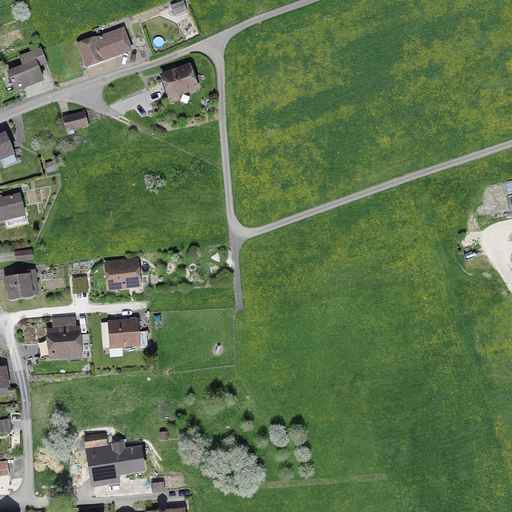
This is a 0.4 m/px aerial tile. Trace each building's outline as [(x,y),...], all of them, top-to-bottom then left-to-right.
[(173,15),(185,11),(182,2),(170,7),(173,15)] [(102,61),(130,51),(122,30),(95,40),(95,39),(78,45),(86,66),(101,60),(102,61)] [(38,67),(45,64),(40,50),(19,58),(22,67),(7,73),(15,92),(24,88),(23,85),(41,78),(35,64),(37,63),(38,67)] [(188,67),(161,76),(169,98),(196,89),(188,67)] [(65,131),(87,125),(84,113),(62,119),(65,131)] [(0,158),(12,153),(4,134),(0,136),(0,158)] [(46,173),(57,170),(54,162),(44,165),(46,173)] [(19,195),(0,199),(0,221),(5,220),(7,227),(25,223),(19,195)] [(17,261),(31,259),(31,252),(16,253),(17,261)] [(135,264),(103,267),(105,291),(137,288),(135,264)] [(35,285),(33,271),(19,273),(19,278),(5,280),(7,290),(8,290),(9,301),(21,300),(21,297),(30,296),(29,286),(35,285)] [(84,280),(72,281),(74,294),(85,293),(84,280)] [(139,349),(146,348),(145,332),(138,333),(137,321),(100,324),(102,349),(138,346),(139,349)] [(77,330),(74,330),(48,333),(49,342),(44,342),(36,339),(38,357),(50,356),(50,357),(79,355),(77,330)] [(133,475),(132,472),(142,471),(139,449),(137,450),(136,448),(135,449),(135,450),(123,452),(122,444),(105,446),(103,436),(84,439),(92,486),(119,482),(117,474),(128,473),(129,476),(133,475)] [(0,477),(8,476),(6,462),(0,462),(0,477)]
